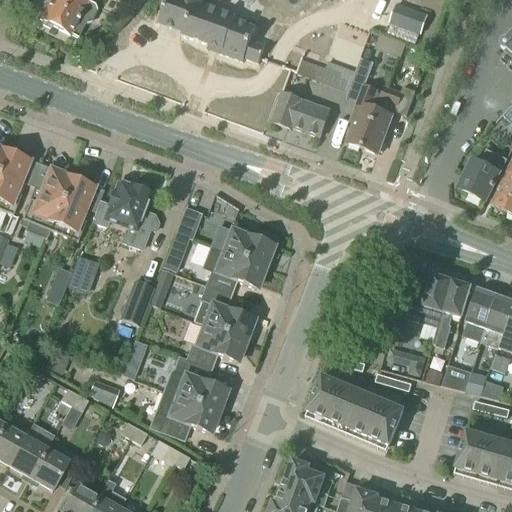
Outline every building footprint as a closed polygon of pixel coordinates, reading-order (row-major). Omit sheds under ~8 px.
[(49,0),(38,22),(42,24),(41,27),(49,31),(51,29),(69,38),(70,36),(76,40),(82,28),(89,27),(96,14),(93,8),(86,4),(79,0),(49,0)] [(264,50),(250,45),(255,32),(234,25),(235,21),(200,8),(203,0),(179,0),(179,1),(177,0),(167,0),(158,27),(182,36),(181,39),(209,49),(220,54),(219,57),(242,66),(244,62),(258,67),(264,50)] [(426,20),(395,9),(389,27),(420,37),(426,20)] [(505,52),(506,52),(511,57),(511,108),(502,119),(511,128),(511,35),(506,42),(504,42),(503,43),(502,43),(501,44),(500,45),(500,46),(500,47),(500,48),(500,49),(501,50),(501,51),(502,52),(503,52),(505,52)] [(302,64),(297,78),(348,97),(346,102),(358,106),(350,126),(353,127),(346,147),(363,153),(385,90),(383,90),(381,97),(375,95),(364,91),(373,66),(360,62),(355,75),(327,65),(325,73),(302,64)] [(385,90),(363,153),(377,158),(378,155),(382,155),(386,146),(383,142),(393,112),(408,116),(415,95),(402,91),(401,96),(385,90)] [(292,131),(299,133),(309,106),(282,96),(271,126),(291,133),(292,131)] [(319,141),(329,114),(309,106),(299,133),(319,141)] [(499,178),(506,163),(485,153),(478,167),(470,163),(456,192),(486,206),(500,178),(499,178)] [(26,165),(21,163),(23,159),(11,154),(10,158),(5,156),(0,168),(0,214),(12,219),(20,199),(13,197),(26,165)] [(504,215),(511,199),(511,163),(506,174),(490,209),(504,215)] [(56,172),(54,176),(49,174),(41,194),(34,191),(21,223),(20,223),(18,229),(25,232),(23,235),(45,244),(49,235),(70,183),(66,181),(67,177),(56,172)] [(76,180),(74,184),(70,183),(49,235),(77,246),(85,226),(78,223),(91,191),(86,189),(88,185),(76,180)] [(94,220),(96,229),(105,232),(107,224),(126,231),(121,246),(140,253),(148,233),(154,235),(156,229),(153,220),(141,215),(147,198),(143,197),(141,195),(136,193),(133,193),(129,192),(129,193),(117,188),(114,199),(111,198),(107,209),(99,206),(94,220)] [(191,245),(201,218),(184,212),(174,238),(188,243),(191,245)] [(228,234),(220,255),(261,271),(270,250),(245,241),(246,238),(232,233),(231,235),(228,234)] [(178,269),(188,243),(174,238),(164,264),(178,269)] [(0,268),(8,272),(17,252),(6,248),(0,262),(0,268)] [(261,271),(220,255),(209,251),(200,273),(208,276),(203,289),(229,299),(234,285),(253,293),(261,271)] [(55,277),(49,292),(61,298),(68,282),(70,278),(57,273),(55,277)] [(161,273),(153,293),(148,307),(158,311),(171,277),(161,273)] [(406,322),(437,332),(451,285),(431,280),(426,297),(414,294),(406,322)] [(148,307),(153,293),(132,285),(117,325),(138,333),(148,307)] [(448,330),(451,319),(461,322),(470,291),(451,285),(437,332),(432,350),(444,353),(450,331),(448,330)] [(200,307),(193,326),(201,329),(242,345),(247,347),(251,335),(246,333),(250,324),(223,313),(229,299),(203,289),(197,305),(200,307)] [(484,333),(496,300),(477,293),(465,326),(467,326),(462,341),(480,347),(485,334),(484,333)] [(511,316),(511,305),(496,300),(484,333),(485,334),(480,347),(499,353),(511,316)] [(511,316),(499,353),(498,355),(511,359),(511,316)] [(347,339),(350,331),(343,328),(340,336),(347,339)] [(184,363),(209,373),(214,359),(234,367),(242,345),(201,329),(193,349),(189,348),(184,363)] [(393,331),(386,342),(407,354),(413,343),(393,331)] [(425,362),(389,352),(386,365),(409,371),(407,378),(420,381),(425,362)] [(61,379),(68,361),(48,354),(41,372),(61,379)] [(489,372),(505,378),(510,363),(494,358),(489,372)] [(339,370),(342,362),(330,359),(328,367),(339,370)] [(209,373),(184,363),(177,361),(172,375),(170,374),(162,395),(215,416),(223,395),(204,387),(209,373)] [(342,362),(339,370),(349,373),(352,365),(342,362)] [(361,376),(363,368),(352,365),(349,373),(361,376)] [(125,367),(120,380),(132,385),(135,379),(131,370),(125,367)] [(27,386),(33,375),(23,369),(17,381),(27,386)] [(465,396),(472,376),(471,376),(471,377),(448,369),(441,390),(443,391),(465,396)] [(33,375),(27,386),(37,392),(43,381),(33,375)] [(472,376),(465,396),(464,397),(480,400),(485,383),(486,383),(487,380),(472,376)] [(385,389),(388,382),(376,378),(374,386),(385,389)] [(306,416),(320,422),(335,386),(321,381),(306,416)] [(388,382),(385,389),(396,392),(398,385),(388,382)] [(111,412),(118,394),(93,384),(87,399),(111,412)] [(398,385),(396,392),(408,396),(410,388),(398,385)] [(320,422),(333,428),(348,392),(335,386),(320,422)] [(487,398),(501,400),(503,388),(488,387),(487,398)] [(333,428),(347,433),(361,398),(348,392),(333,428)] [(66,394),(60,404),(70,410),(76,399),(66,394)] [(187,430),(207,438),(215,416),(162,395),(148,432),(182,445),(187,430)] [(347,433),(360,439),(375,403),(361,398),(347,433)] [(86,405),(76,399),(70,410),(80,416),(86,405)] [(360,439),(373,444),(388,409),(375,403),(360,439)] [(484,416),(485,408),(474,405),(472,413),(484,416)] [(485,408),(484,416),(494,419),(496,411),(485,408)] [(388,450),(402,415),(388,409),(373,444),(388,450)] [(496,411),(494,419),(506,422),(508,414),(496,411)] [(119,438),(129,444),(135,433),(125,427),(119,438)] [(0,436),(0,466),(9,472),(25,442),(4,430),(0,436)] [(139,449),(145,438),(135,433),(129,444),(139,449)] [(465,436),(454,473),(469,477),(480,440),(465,436)] [(480,440),(469,477),(483,481),(493,444),(480,440)] [(9,472),(31,483),(47,453),(25,442),(9,472)] [(507,448),(493,444),(483,481),(497,485),(507,448)] [(497,485),(511,489),(511,484),(511,449),(507,448),(497,485)] [(173,469),(179,457),(168,451),(161,462),(173,469)] [(52,495),(69,466),(47,453),(31,483),(52,495)] [(179,457),(173,469),(182,473),(188,462),(179,457)] [(291,465),(280,495),(314,508),(315,507),(318,508),(318,509),(324,511),(328,499),(319,496),(324,481),(307,475),(308,471),(291,465)] [(99,502),(92,511),(120,511),(125,504),(110,496),(114,489),(108,485),(99,502)] [(64,511),(92,511),(99,502),(77,490),(64,511)] [(352,505),(349,511),(373,511),(376,501),(355,494),(352,505)] [(316,511),(318,509),(318,508),(315,507),(314,508),(280,495),(275,508),(271,506),(268,511),(316,511)] [(395,511),(396,511),(376,505),(377,501),(376,501),(373,511),(395,511)] [(337,511),(349,511),(352,505),(340,502),(337,511)]
